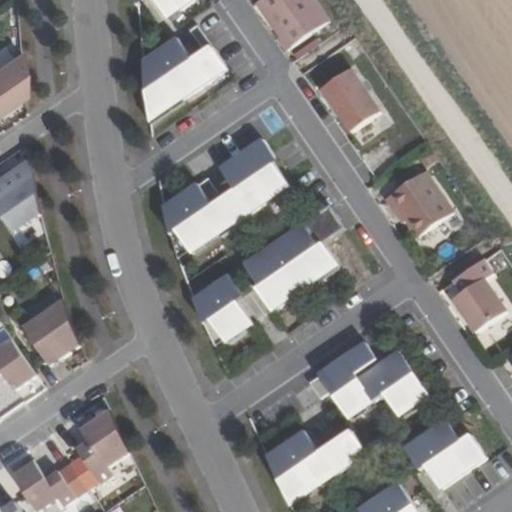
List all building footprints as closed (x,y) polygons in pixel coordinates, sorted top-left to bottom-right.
[(190,15),(212,0),(153,0),(154,1),(155,0),(166,0),(163,2),(175,19),(187,11),(190,15)] [(284,22),(282,24),(291,36),(290,37),(299,49),(339,21),(325,0),(270,0),(267,2),(276,14),(278,13),(284,22)] [(191,17),(190,15),(187,11),(175,19),(179,25),(191,17)] [(276,14),(282,24),(284,22),(278,13),(276,14)] [(189,102),(192,106),(235,77),(205,32),(150,69),(152,100),(155,126),(189,102)] [(0,121),(30,102),(26,57),(0,74),(0,121)] [(358,135),(388,115),(358,72),(329,92),(358,135)] [(155,126),(156,134),(193,108),(192,106),(189,102),(155,126)] [(207,179),(169,205),(173,223),(174,226),(178,224),(194,247),(218,230),(234,220),(237,224),(268,202),(265,198),(290,182),(274,158),(278,155),(266,138),(224,167),(236,184),(225,192),(218,196),(207,179)] [(42,195),(36,162),(0,187),(0,209),(18,236),(46,217),(42,195)] [(406,213),(412,223),(424,240),(460,215),(432,174),(392,201),(402,215),(406,213)] [(213,175),(207,179),(218,196),(225,192),(213,175)] [(294,188),(290,182),(265,198),(268,202),(269,205),(294,188)] [(338,263),(340,261),(330,246),(326,248),(311,227),(328,215),(325,211),(249,264),(261,282),(246,292),(234,274),(199,298),(207,317),(207,318),(212,315),(228,338),(255,320),(243,302),(254,294),(269,316),(308,289),(306,285),(338,263)] [(409,225),(412,223),(406,213),(402,215),(409,225)] [(326,248),(330,246),(328,243),(341,234),(328,215),(311,227),(326,248)] [(234,220),(218,230),(222,237),(238,226),(237,224),(234,220)] [(174,226),(183,255),(194,247),(178,224),(174,226)] [(0,249),(0,248),(0,281),(0,282),(14,274),(0,249)] [(500,276),(490,262),(460,283),(469,296),(461,303),(484,335),(511,315),(511,310),(492,282),(500,276)] [(342,269),(338,263),(306,285),(308,289),(310,291),(342,269)] [(78,326),(70,303),(29,331),(46,356),(58,348),(68,362),(88,348),(78,326)] [(211,326),(220,344),(228,338),(212,315),(207,318),(211,326)] [(42,380),(17,344),(0,355),(0,381),(9,376),(22,394),(42,380)] [(330,374),(367,349),(364,345),(307,385),(310,389),(331,375),(330,374)] [(385,364),(372,345),(367,349),(379,368),(385,364)] [(379,368),(367,349),(330,374),(331,375),(310,389),(319,402),(329,394),(345,418),(370,401),(373,405),(383,397),(396,416),(426,395),(399,355),(385,364),(379,368)] [(430,401),(426,395),(396,416),(400,422),(430,401)] [(370,401),(345,418),(349,424),(374,407),(373,405),(370,401)] [(138,454),(117,410),(85,433),(102,457),(90,465),(105,488),(117,480),(113,473),(138,454)] [(432,471),(447,492),(489,463),(474,440),(467,444),(452,422),(410,451),(427,475),(432,471)] [(314,427),(308,431),(323,453),(329,449),(314,427)] [(308,431),(273,455),(294,498),(335,470),(339,476),(371,454),(358,435),(341,447),(337,443),(329,449),(323,453),(308,431)] [(39,466),(18,479),(39,511),(48,511),(63,503),(68,511),(80,503),(63,476),(51,484),(39,466)] [(294,498),(297,507),(340,477),(339,476),(335,470),(294,498)] [(441,496),(447,492),(432,471),(427,475),(441,496)] [(420,511),(416,506),(426,499),(415,482),(404,489),(403,487),(366,511),(420,511)] [(5,511),(0,503),(0,511),(23,511),(19,506),(9,511),(5,511)]
